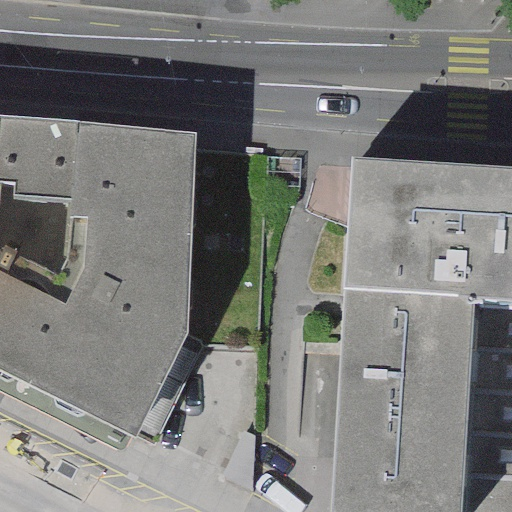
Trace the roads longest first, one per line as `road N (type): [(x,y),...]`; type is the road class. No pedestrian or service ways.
road 1 (secondary): [(511,94),(0,54)]
road 2 (secondary): [(145,511),(0,432)]
